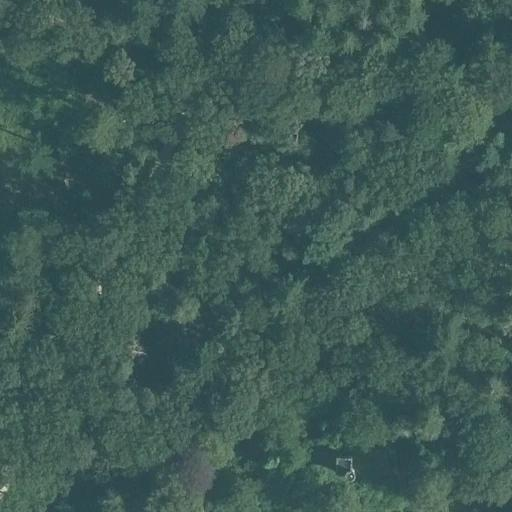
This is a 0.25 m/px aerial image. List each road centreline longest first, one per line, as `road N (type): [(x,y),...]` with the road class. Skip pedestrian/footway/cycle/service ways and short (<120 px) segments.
road 1 (track): [(207,64),(0,488)]
road 2 (track): [(511,89),(207,64)]
road 3 (track): [(207,64),(0,16)]
